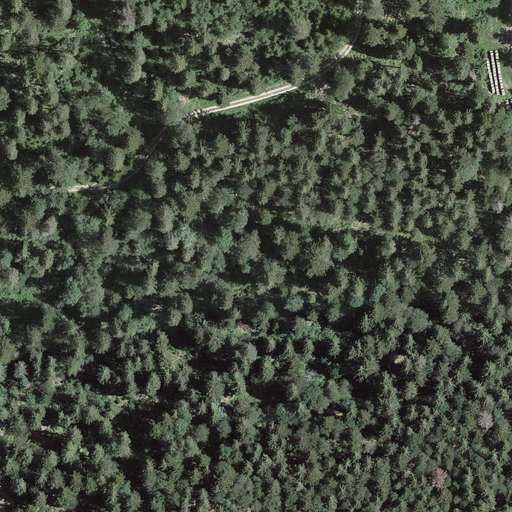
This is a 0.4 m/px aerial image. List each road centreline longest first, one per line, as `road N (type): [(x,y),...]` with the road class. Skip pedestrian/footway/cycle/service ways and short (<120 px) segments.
road 1 (track): [(511,251),(457,275),(377,280),(356,327),(342,295),(219,216),(210,191),(216,142),(207,112)]
road 2 (track): [(361,0),(354,38),(303,84),(174,122),(119,181),(0,193)]
road 3 (track): [(101,511),(123,474),(201,459),(280,417),(327,381),(356,327)]
